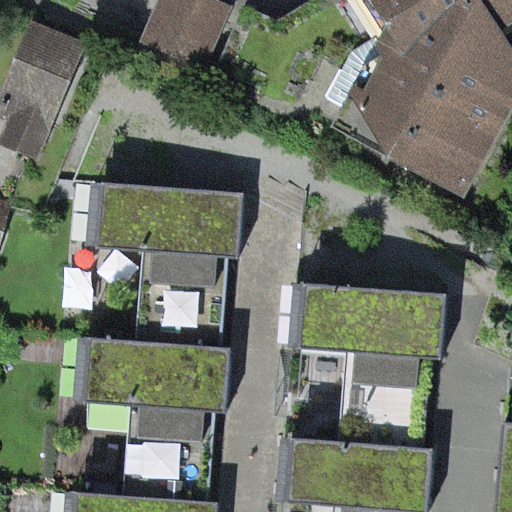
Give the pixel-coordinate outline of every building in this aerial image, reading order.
[(199,0),(165,0),(148,38),(204,63),(227,12),(199,0)] [(511,0),(388,0),(394,7),(406,11),(385,54),(398,72),(362,92),(395,152),(408,145),(419,164),(465,187),(486,147),(476,131),(505,115),(497,97),(511,89),(511,63),(491,25),(511,12),(511,0)] [(35,26),(0,116),(0,117),(15,122),(6,142),(39,154),(48,131),(83,46),(35,26)] [(244,204),(245,191),(106,181),(101,248),(147,252),(140,340),(93,336),(88,402),(135,406),(128,496),(81,492),(79,511),(220,511),(221,503),(212,502),(219,413),(229,414),(233,360),(234,348),(223,347),(229,257),(240,257),(244,204)] [(0,203),(0,242),(10,207),(0,203)] [(447,292),(309,282),(304,348),(350,351),(343,441),(295,437),(290,503),(337,506),(336,511),(418,511),(418,510),(429,511),(433,462),(434,447),(425,446),(432,359),(441,360),(443,343),(447,292)] [(500,511),(511,511),(511,420),(507,420),(500,511)]
